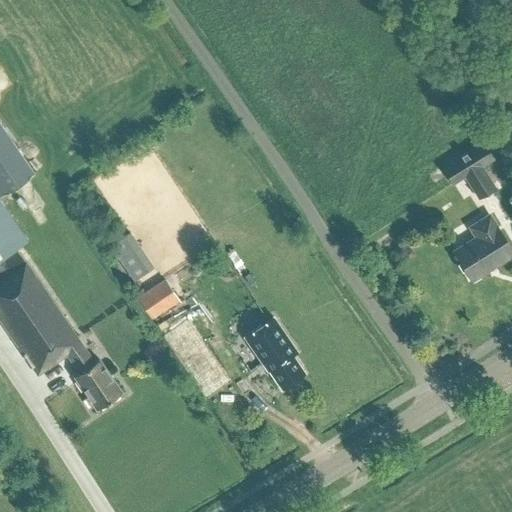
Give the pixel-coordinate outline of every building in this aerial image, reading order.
[(0,196),(33,174),(0,125),(0,196)] [(477,198),(494,187),(480,165),(492,158),(481,141),(441,167),(451,183),(463,176),(477,198)] [(93,362),(25,261),(24,261),(15,248),(26,240),(0,201),(0,320),(36,374),(66,354),(78,372),(73,375),(87,395),(84,397),(90,406),(92,404),(95,408),(120,392),(98,358),(93,362)] [(453,251),(470,280),(511,253),(511,252),(495,225),(494,225),(488,215),(469,227),(475,237),(453,251)] [(348,249),(354,245),(349,237),(343,241),(348,249)] [(195,261),(187,266),(203,289),(211,284),(195,261)] [(246,272),(228,285),(248,313),(266,301),(246,272)] [(197,356),(211,347),(186,305),(172,314),(197,356)] [(272,316),(243,336),(267,370),(268,369),(281,388),(303,372),(290,354),(294,351),(296,350),(295,349),(291,344),(272,316)]
